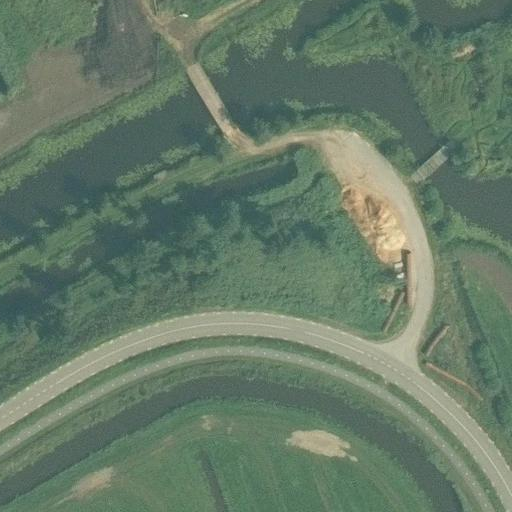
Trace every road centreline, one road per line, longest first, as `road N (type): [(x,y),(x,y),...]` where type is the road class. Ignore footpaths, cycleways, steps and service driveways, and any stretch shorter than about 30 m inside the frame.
road 1 (tertiary): [(0,419),(120,349),(223,325),(330,340),(391,369)]
road 2 (tertiary): [(511,500),(453,414),(391,369)]
